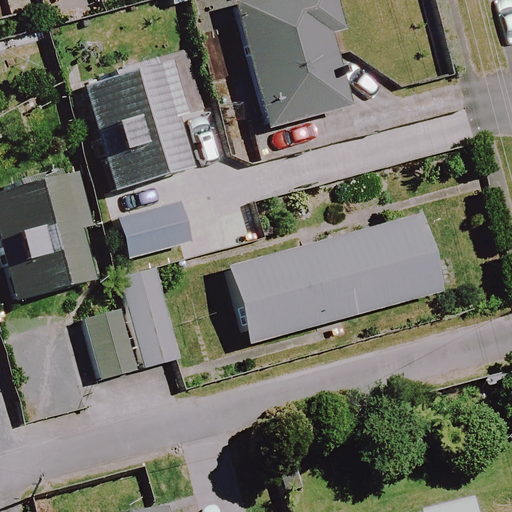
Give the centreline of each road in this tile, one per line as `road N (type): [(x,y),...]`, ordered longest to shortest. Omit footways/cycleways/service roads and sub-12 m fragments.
road 1 (unknown): [(511,361),(50,452),(17,440),(0,412)]
road 2 (unknown): [(511,137),(261,182),(234,172),(216,153),(177,60)]
